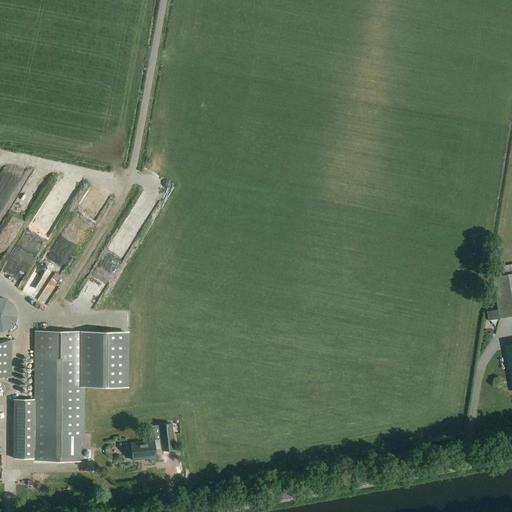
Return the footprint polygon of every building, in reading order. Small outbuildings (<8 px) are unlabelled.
[(34,181),(31,185),(42,193),(46,188),(34,181)] [(68,230),(83,239),(102,206),(98,200),(86,193),(85,192),(81,189),(71,205),(68,203),(63,211),(66,215),(58,226),(64,222),(70,213),(79,206),(80,204),(86,200),(68,230)] [(85,324),(134,233),(119,225),(79,299),(80,300),(71,317),(85,324)] [(38,251),(41,245),(29,239),(26,245),(38,251)] [(19,251),(2,282),(20,291),(37,259),(36,258),(39,254),(28,248),(24,254),(19,251)] [(500,318),(511,316),(511,273),(493,277),(500,318)] [(0,332),(2,332),(4,332),(6,331),(8,330),(10,329),(12,328),(14,326),(15,324),(16,322),(17,320),(17,318),(18,315),(17,313),(17,311),(16,308),(15,306),(14,304),(12,303),(10,301),(8,300),(6,299),(4,299),(2,298),(0,298),(0,332)] [(66,305),(74,309),(76,305),(68,301),(66,305)] [(83,387),(84,333),(35,332),(35,400),(34,457),(83,457),(83,387)] [(84,333),(83,387),(126,387),(126,333),(86,333),(84,333)] [(0,377),(12,378),(12,340),(0,339),(0,377)] [(34,457),(35,400),(15,400),(15,457),(34,457)] [(162,450),(173,449),(170,423),(159,424),(161,440),(153,441),(153,440),(131,443),(133,461),(155,458),(154,449),(162,449),(162,450)] [(124,462),(129,461),(128,447),(116,448),(117,456),(123,455),(124,462)]
